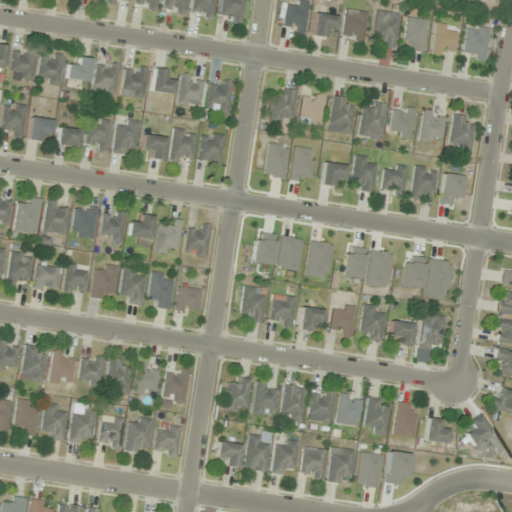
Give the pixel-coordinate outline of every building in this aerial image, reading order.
[(222,0),(220,19),(240,22),(243,0),(222,0)] [(303,1),(282,5),(286,28),(293,27),(294,35),(309,32),(303,1)] [(380,47),(393,49),(399,14),(377,10),(372,40),(381,42),(380,47)] [(324,30),(334,32),(337,17),(316,12),(311,37),(322,39),(324,30)] [(365,12),(344,12),(344,33),(352,33),(352,43),(365,43),(365,12)] [(402,41),(413,44),(411,51),(420,54),(429,22),(409,17),(402,41)] [(461,53),(481,61),(492,32),(472,25),(461,53)] [(456,54),(456,26),(434,26),(434,54),(456,54)] [(31,82),(34,53),(11,51),(9,80),(31,82)] [(61,55),(39,55),(39,84),(61,84),(61,55)] [(65,80),(87,84),(91,59),(79,57),(78,67),(67,65),(65,80)] [(115,94),(118,64),(96,62),(93,92),(115,94)] [(123,97),(145,97),(145,68),(123,68),(123,97)] [(164,79),(165,71),(153,69),(150,92),(171,96),(174,81),(164,79)] [(201,106),(201,77),(179,77),(179,106),(201,106)] [(227,114),(231,83),(209,80),(205,111),(227,114)] [(292,125),(295,91),(282,89),(282,95),(271,94),(269,123),(292,125)] [(323,96),(301,94),(298,122),(320,125),(323,96)] [(350,133),(354,100),(332,98),(329,131),(350,133)] [(386,106),(364,102),(358,136),(380,141),(386,106)] [(3,137),(23,137),(23,105),(3,105),(3,137)] [(442,142),(442,113),(421,113),(421,142),(442,142)] [(464,125),(464,116),(451,116),(450,142),(458,142),(457,152),(470,152),(472,125),(464,125)] [(39,134),(50,135),(52,120),(30,118),(28,141),(38,142),(39,134)] [(106,151),(110,122),(99,120),(98,126),(88,125),(84,148),(106,151)] [(140,124),(126,120),(125,125),(119,123),(111,151),(130,157),(140,124)] [(56,147),(77,149),(79,130),(58,128),(56,147)] [(190,163),(194,131),(173,129),(169,161),(190,163)] [(141,149),(152,151),(150,159),(161,161),(165,138),(143,135),(141,149)] [(199,167),(220,167),(220,135),(199,135),(199,167)] [(352,159),(352,182),(359,182),(359,193),(373,193),(374,159),(352,159)] [(332,186),(332,180),(344,180),(344,164),(321,164),(321,186),(332,186)] [(405,167),(394,166),(393,171),(383,170),(381,190),(403,193),(405,167)] [(435,168),(412,167),(412,198),(434,199),(435,168)] [(41,200),(21,197),(15,232),(35,235),(41,200)] [(65,236),(68,205),(45,202),(42,233),(65,236)] [(92,240),(97,210),(75,206),(70,237),(92,240)] [(99,233),(109,234),(108,242),(121,243),(124,214),(102,212),(99,233)] [(135,243),(143,247),(156,221),(144,214),(138,226),(132,223),(126,234),(137,239),(135,243)] [(156,254),(179,254),(179,221),(170,221),(170,228),(156,228),(156,254)] [(183,255),(204,259),(210,228),(188,224),(183,255)] [(27,286),(31,256),(10,253),(6,284),(27,286)] [(56,292),(58,268),(36,266),(34,289),(56,292)] [(115,267),(93,266),(92,299),(103,299),(103,296),(114,296),(115,267)] [(511,286),(511,266),(511,267),(503,267),(501,285),(511,286)] [(85,294),(85,268),(64,268),(64,294),(85,294)] [(139,305),(145,273),(123,269),(118,297),(128,299),(127,304),(139,305)] [(155,309),(169,310),(171,276),(149,275),(148,298),(156,299),(155,309)] [(199,290),(177,288),(175,312),(198,313),(199,290)] [(264,290),(243,288),(239,321),(261,323),(264,290)] [(511,315),(511,295),(506,295),(506,302),(497,302),(497,316),(511,315)] [(294,298),(272,296),(269,325),(290,327),(294,298)] [(354,307),(344,305),(343,314),(331,312),(328,333),(350,336),(354,307)] [(308,332),(311,322),(319,324),(323,312),(303,306),(296,329),(308,332)] [(382,307),(360,307),(360,333),(368,333),(368,342),(382,342),(382,307)] [(430,343),(440,344),(444,318),(422,315),(417,348),(429,350),(430,343)] [(396,346),(409,348),(412,324),(390,321),(388,335),(397,336),(396,346)] [(511,344),(511,321),(495,321),(494,331),(500,331),(500,344),(511,344)] [(0,372),(3,373),(4,367),(14,369),(18,346),(0,343),(0,372)] [(36,347),(24,346),(20,381),(42,383),(45,357),(35,356),(36,347)] [(493,360),(502,362),(499,372),(511,375),(511,352),(496,349),(493,360)] [(50,385),(71,385),(71,354),(50,354),(50,385)] [(100,385),(100,358),(79,358),(79,385),(100,385)] [(106,394),(127,395),(129,361),(108,360),(106,394)] [(155,396),(157,367),(136,365),(133,394),(155,396)] [(175,375),(168,373),(159,397),(178,404),(190,373),(177,369),(175,375)] [(235,386),(226,385),(222,410),(243,414),(249,381),(237,379),(235,386)] [(274,385),(253,385),(253,416),(274,416),(274,385)] [(300,423),(306,389),(284,385),(278,420),(300,423)] [(511,390),(497,386),(490,407),(511,413),(511,390)] [(333,395),(312,391),(306,420),(327,424),(333,395)] [(336,424),(357,427),(360,397),(339,395),(336,424)] [(389,402),(367,400),(364,432),(385,435),(389,402)] [(11,433),(32,437),(38,405),(17,401),(11,433)] [(412,438),(415,405),(396,404),(393,436),(412,438)] [(66,407),(44,405),(40,438),(62,441),(66,407)] [(69,443),(90,445),(94,407),(72,405),(69,443)] [(490,434),(478,415),(467,422),(472,431),(464,436),(471,447),(490,434)] [(121,448),(121,417),(99,417),(99,448),(121,448)] [(136,454),(138,445),(146,447),(152,422),(131,417),(123,451),(136,454)] [(445,446),(448,432),(437,429),(439,421),(428,419),(423,441),(445,446)] [(172,458),(181,430),(168,426),(165,434),(158,432),(152,452),(172,458)] [(269,434),(247,431),(242,469),(264,472),(269,434)] [(272,474),(294,474),(294,442),(272,442),(272,474)] [(223,457),(223,467),(237,467),(237,444),(216,444),(216,457),(223,457)] [(299,477),(321,479),(324,450),(302,448),(299,477)] [(326,482),(347,486),(353,452),(332,448),(326,482)] [(6,505),(0,504),(0,511),(21,511),(22,499),(7,497),(6,505)] [(50,511),(52,504),(29,501),(27,511),(50,511)]
